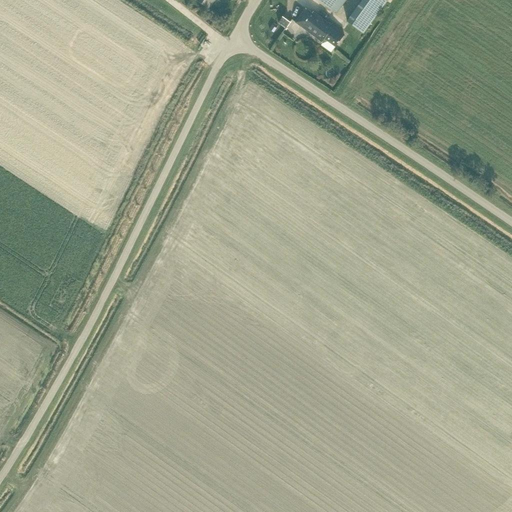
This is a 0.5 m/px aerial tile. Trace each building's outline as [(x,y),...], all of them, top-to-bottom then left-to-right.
[(214,0),(195,0),(208,9),(214,0)] [(316,0),(330,10),(330,9),(336,14),(345,0),(316,0)] [(384,0),(362,0),(346,22),(363,34),(386,2),(384,0)] [(311,14),(305,9),(296,21),(301,25),(323,41),(324,40),(335,47),(344,35),(321,19),(312,12),(311,14)] [(281,17),(276,24),(285,30),(290,23),(281,17)]
